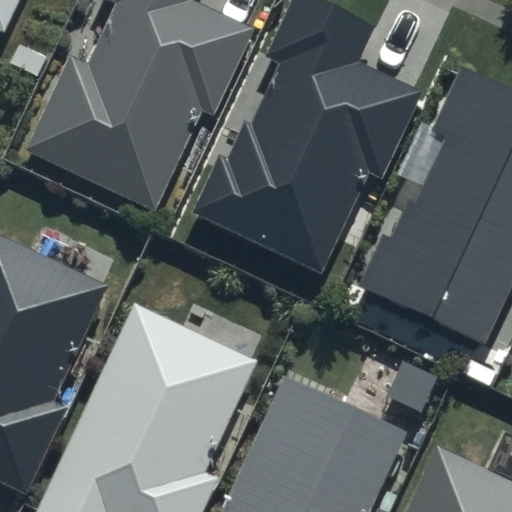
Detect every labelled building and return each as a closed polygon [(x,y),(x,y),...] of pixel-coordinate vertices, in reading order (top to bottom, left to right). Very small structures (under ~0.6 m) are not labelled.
[(0,0),(0,30),(5,33),(20,0),(0,0)] [(192,0),(107,0),(114,3),(87,62),(67,53),(23,150),(156,210),(202,110),(214,115),(253,28),(192,0)] [(378,25),(322,0),(291,0),(266,55),(280,61),(251,125),(243,121),(226,157),(216,153),(189,212),(322,272),(368,172),(384,179),(424,91),(361,62),(378,25)] [(511,90),(462,67),(432,134),(441,138),(413,199),(409,197),(391,236),(382,232),(358,285),(484,342),(511,280),(511,90)] [(109,287),(0,236),(0,481),(29,495),(71,407),(56,400),(109,287)] [(257,359),(135,302),(35,511),(202,511),(218,479),(203,472),(257,359)] [(369,511),(409,429),(287,372),(221,511),(369,511)] [(511,511),(511,477),(440,444),(407,511),(511,511)]
